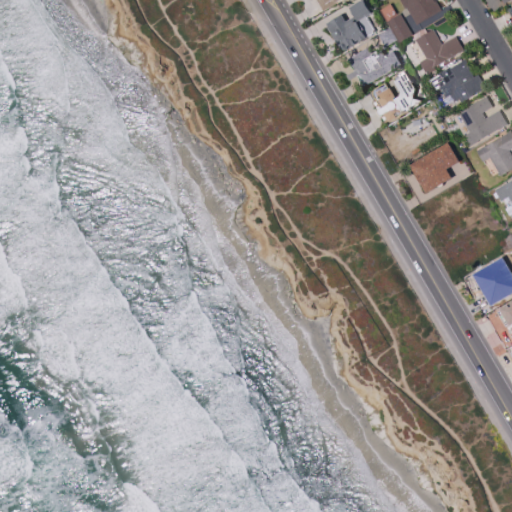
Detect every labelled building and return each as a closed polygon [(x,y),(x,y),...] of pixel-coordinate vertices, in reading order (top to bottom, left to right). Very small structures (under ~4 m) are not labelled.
[(336,0),(335,1),(336,3),(322,11),(316,0),(336,0)] [(342,13),(346,20),(355,15),(349,6),(359,0),(364,0),(371,12),(366,15),(357,21),(366,36),(367,37),(348,48),(345,49),(343,49),(341,48),(340,47),(332,33),(332,31),(330,30),(328,27),(328,25),(327,22),(342,13)] [(436,0),(442,10),(417,24),(407,7),(406,8),(401,0),(436,0)] [(387,21),(398,14),(400,13),(412,34),(399,42),(387,21)] [(386,47),(398,40),(391,28),(379,35),(386,47)] [(419,61),(426,57),(415,39),(433,28),(442,43),(456,35),(464,49),(434,66),(436,69),(429,72),(428,70),(425,72),(419,61)] [(349,59),(369,48),(373,54),(382,49),(386,55),(394,50),(402,65),(365,86),(349,59)] [(430,80),(441,73),(440,72),(447,68),(448,70),(462,61),(462,60),(465,58),(474,73),(473,73),(474,76),(478,74),(486,87),(462,102),(462,101),(460,98),(455,101),(450,94),(446,97),(440,87),(437,89),(432,81),(431,81),(430,80)] [(405,70),(416,88),(413,97),(422,100),(411,106),(411,108),(391,119),(390,119),(385,122),(373,101),(376,99),(373,94),(372,92),(373,90),(374,88),(385,82),(388,87),(390,86),(396,96),(394,97),(395,98),(400,95),(401,91),(393,77),(405,70)] [(459,113),(468,108),(467,106),(476,101),(476,102),(487,96),(493,106),(482,112),(486,118),(500,109),(508,124),(503,127),(503,126),(478,140),(478,141),(469,146),(463,136),(470,132),(459,113)] [(477,151),(484,146),(485,147),(506,134),(506,133),(511,130),(511,131),(511,148),(509,150),(511,155),(511,168),(501,176),(490,157),(483,161),(477,151)] [(409,165),(447,142),(459,162),(446,169),(451,178),(425,194),(409,165)] [(495,190),(504,185),(511,180),(511,218),(507,208),(509,207),(504,199),(501,201),(495,190)] [(474,274),(503,258),(509,267),(511,273),(511,294),(506,297),(500,285),(485,293),(478,284),(474,274)] [(500,309),(511,302),(511,329),(511,328),(511,327),(511,324),(510,326),(509,324),(501,310),(500,309)]
